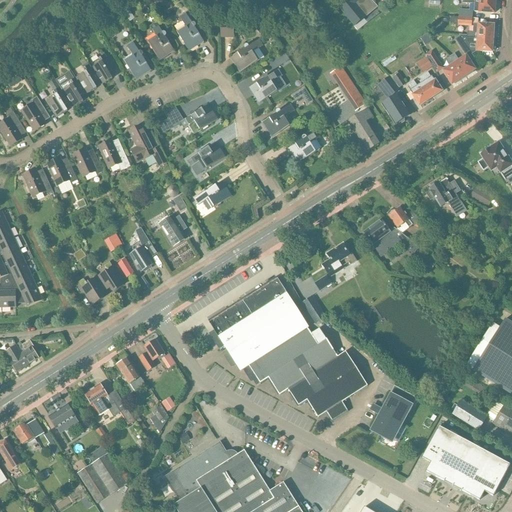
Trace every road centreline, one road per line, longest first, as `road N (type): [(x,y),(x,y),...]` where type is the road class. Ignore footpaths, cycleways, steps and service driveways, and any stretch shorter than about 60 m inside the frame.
road 1 (residential): [(0,163),(124,94),(134,100),(204,72),(221,79),(242,111),(251,154),(289,221)]
road 2 (unclassified): [(437,511),(199,379),(153,306)]
road 3 (tertiary): [(289,221),(511,79)]
road 4 (tertiary): [(0,409),(153,306)]
road 5 (tertiary): [(153,306),(289,221)]
